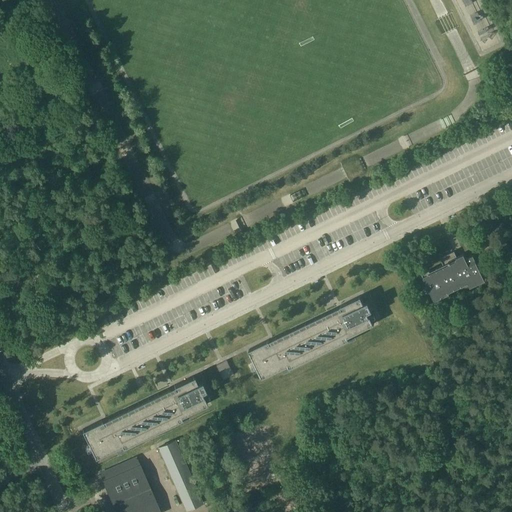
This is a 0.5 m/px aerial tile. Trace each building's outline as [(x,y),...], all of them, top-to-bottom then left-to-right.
[(422,273),(425,278),(420,280),(424,287),(426,292),(430,290),(435,300),(450,293),(449,292),(469,282),(471,286),(485,279),(474,254),(466,258),(464,253),(457,256),(455,251),(440,258),(443,264),(430,271),(430,269),(422,273)] [(342,308),(271,342),(269,340),(249,350),(262,377),(289,365),(290,367),(350,339),(348,336),(375,324),(369,311),(373,309),(369,300),(364,302),(361,296),(341,305),(342,308)] [(227,360),(216,365),(223,380),(234,375),(227,360)] [(194,376),(173,386),(175,388),(104,422),(102,420),(82,430),(95,457),(121,445),(123,448),(182,419),(181,416),(207,404),(201,391),(206,389),(201,380),(197,382),(194,376)] [(159,447),(186,510),(192,507),(196,505),(203,502),(175,440),(171,442),(163,445),(159,447)] [(160,511),(152,491),(137,457),(100,473),(116,511),(160,511)]
